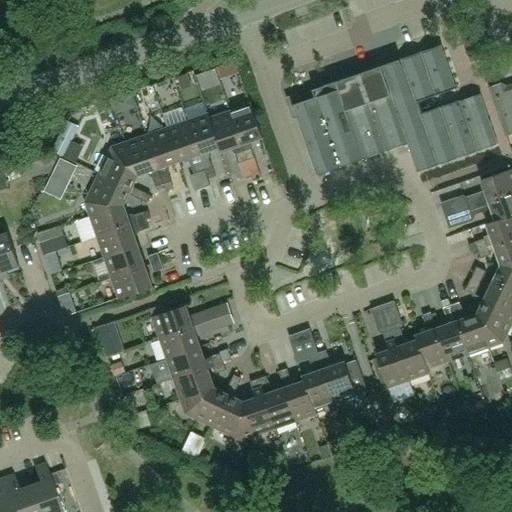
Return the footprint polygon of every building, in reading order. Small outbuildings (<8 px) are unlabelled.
[(363,73),(339,81),(345,100),(343,101),(363,159),(402,146),(408,144),(412,154),(418,172),(498,144),(499,144),(481,93),(423,113),(419,102),(457,89),(442,46),(363,73)] [(339,81),(316,89),(318,97),(294,105),(318,175),(363,159),(343,101),(345,100),(339,81)] [(502,82),(489,87),(506,136),(511,133),(511,84),(506,86),(502,82)] [(129,95),(100,103),(105,120),(134,112),(129,95)] [(252,104),(231,112),(243,146),(249,161),(257,158),(253,148),(254,144),(253,142),(264,138),(252,104)] [(243,146),(231,112),(211,119),(210,114),(209,114),(221,148),(221,149),(222,153),(233,150),(233,151),(236,154),(240,165),(249,161),(243,146)] [(212,151),(221,149),(221,148),(209,114),(189,122),(201,156),(203,162),(211,159),(212,151)] [(67,121),(52,150),(65,157),(72,142),(80,127),(67,121)] [(189,122),(168,129),(180,163),(201,156),(189,122)] [(168,129),(148,136),(165,185),(173,182),(170,172),(170,168),(170,166),(180,163),(168,129)] [(148,136),(127,143),(138,177),(138,178),(149,174),(150,176),(153,179),(157,188),(165,185),(148,136)] [(132,191),(134,187),(138,178),(138,177),(127,143),(126,144),(127,145),(115,149),(112,156),(110,155),(100,175),(132,191)] [(22,165),(26,178),(47,172),(43,159),(22,165)] [(203,162),(206,171),(214,168),(211,159),(203,162)] [(206,171),(203,162),(194,165),(198,174),(206,171)] [(473,207),(511,193),(511,169),(481,180),(485,191),(482,192),(479,194),(465,199),(467,208),(472,206),(473,207)] [(198,174),(193,176),(198,190),(211,186),(206,171),(198,174)] [(152,197),(134,187),(132,191),(100,175),(89,195),(91,197),(88,203),(93,217),(91,217),(92,218),(124,206),(130,195),(149,204),(152,197)] [(511,193),(473,207),(475,214),(484,211),(485,213),(492,211),(495,220),(496,222),(511,216),(511,193)] [(130,216),(128,217),(124,206),(92,218),(99,238),(132,227),(138,225),(148,221),(145,213),(135,217),(130,216)] [(494,246),(511,239),(511,216),(496,222),(495,220),(486,224),(490,235),(484,237),(484,238),(475,242),(478,251),(488,247),(487,247),(493,245),(494,246)] [(138,225),(132,227),(99,238),(106,259),(139,247),(135,237),(137,236),(141,233),(151,229),(148,221),(138,225)] [(0,276),(1,279),(9,275),(8,270),(20,265),(9,233),(0,235),(0,276)] [(511,239),(494,246),(501,265),(500,266),(502,266),(510,263),(511,264),(511,239)] [(146,267),(139,247),(106,259),(113,279),(146,267)] [(488,247),(478,251),(480,258),(490,255),(488,247)] [(152,266),(162,262),(159,254),(149,258),(152,266)] [(162,262),(152,266),(155,273),(165,270),(162,262)] [(502,266),(500,266),(494,280),(511,288),(511,264),(510,263),(502,266)] [(486,271),(477,266),(473,274),(482,279),(486,271)] [(153,288),(146,267),(113,279),(121,300),(153,288)] [(480,283),(471,278),(465,289),(474,294),(480,283)] [(511,288),(494,280),(484,300),(511,312),(511,288)] [(447,324),(437,327),(448,361),(469,354),(451,305),(448,299),(440,301),(443,308),(447,318),(446,322),(447,324)] [(511,324),(511,312),(484,300),(478,314),(479,315),(489,346),(502,342),(506,335),(507,334),(511,324)] [(451,305),(469,354),(490,347),(489,346),(479,315),(478,314),(467,317),(466,315),(462,312),(458,302),(451,305)] [(160,339),(210,322),(207,313),(191,319),(186,306),(152,318),(160,339)] [(426,325),(434,322),(431,312),(422,315),(426,325)] [(212,329),(210,322),(160,339),(167,360),(201,348),(197,337),(201,336),(203,333),(212,329)] [(448,361),(437,327),(416,335),(417,340),(419,339),(428,368),(448,361)] [(396,340),(409,380),(430,373),(428,368),(419,339),(417,340),(408,343),(407,341),(404,338),(400,328),(393,330),(396,340)] [(387,348),(388,350),(376,354),(387,387),(409,380),(396,340),(393,330),(384,334),(387,343),(387,344),(387,348)] [(115,340),(104,343),(108,356),(119,352),(115,340)] [(174,380),(208,368),(214,366),(217,374),(226,370),(221,354),(211,357),(207,357),(204,358),(201,348),(167,360),(174,380)] [(319,354),(336,404),(368,393),(357,361),(346,365),(345,362),(334,366),(333,364),(331,361),(327,351),(319,354)] [(305,381),(318,415),(319,415),(317,410),(336,404),(319,354),(311,357),(315,367),(314,368),(316,373),(304,377),(305,381)] [(494,363),(502,385),(511,381),(511,369),(508,358),(494,363)] [(181,401),(216,389),(208,368),(174,380),(181,401)] [(285,388),(298,422),(318,415),(305,381),(295,384),(295,382),(292,379),(289,371),(281,374),(286,388),(285,388)] [(233,397),(241,381),(242,379),(235,375),(226,394),(230,395),(214,428),(235,438),(235,437),(242,440),(255,435),(256,437),(257,436),(245,402),(233,397)] [(259,379),(277,429),(298,422),(285,388),(274,392),(274,389),(271,386),(267,376),(259,379)] [(255,398),(245,402),(257,436),(277,429),(259,379),(251,382),(254,392),(254,396),(255,398)] [(230,395),(226,394),(216,389),(181,401),(182,403),(184,402),(188,414),(194,416),(195,419),(214,428),(230,395)] [(63,511),(47,463),(35,467),(41,482),(30,486),(39,511),(63,511)] [(16,511),(39,511),(30,486),(20,490),(14,475),(4,478),(16,511)] [(0,511),(16,511),(4,478),(0,479),(0,511)]
